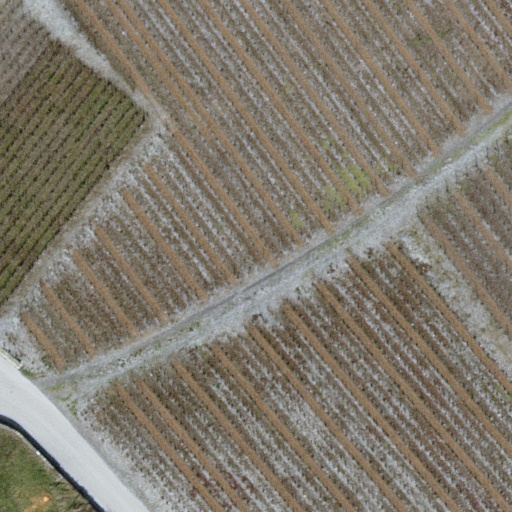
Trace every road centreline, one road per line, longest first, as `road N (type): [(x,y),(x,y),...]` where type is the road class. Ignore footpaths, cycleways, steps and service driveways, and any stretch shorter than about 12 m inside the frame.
road 1 (track): [(30,404),(212,320),(375,217),(511,104)]
road 2 (residential): [(0,382),(129,511)]
